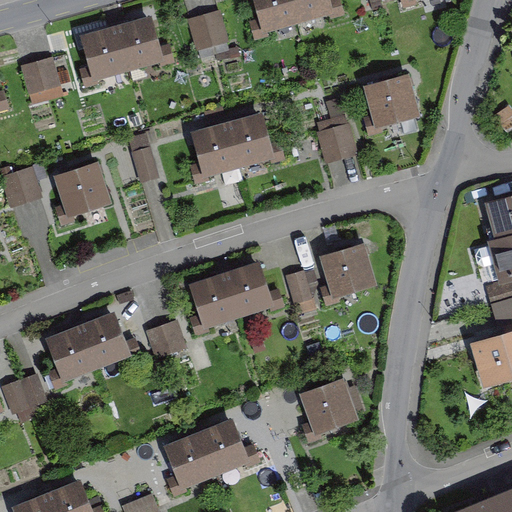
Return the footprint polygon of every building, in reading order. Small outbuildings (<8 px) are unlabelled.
[(291,0),(253,0),(264,35),(299,25),(291,0)] [(329,0),(291,0),(299,25),(334,16),(329,0)] [(220,14),(204,18),(212,47),(228,42),(220,14)] [(150,17),(115,27),(127,71),(162,61),(150,17)] [(197,51),(212,47),(204,18),(189,23),(197,51)] [(115,27),(80,37),(92,81),(127,71),(115,27)] [(52,58),(37,63),(45,90),(60,86),(52,58)] [(31,94),(45,90),(37,63),(22,67),(31,94)] [(409,74),(362,86),(373,129),(420,117),(409,74)] [(262,116),(227,125),(238,168),(274,159),(262,116)] [(331,125),(341,159),(358,154),(348,120),(331,125)] [(227,125),(191,135),(203,178),(238,168),(227,125)] [(341,159),(331,125),(316,130),(325,164),(341,159)] [(150,146),(131,152),(141,184),(159,178),(150,146)] [(97,162),(54,178),(68,216),(111,201),(97,162)] [(32,167),(16,172),(26,203),(43,198),(32,167)] [(16,172),(0,177),(11,209),(26,203),(16,172)] [(511,197),(488,204),(497,237),(490,239),(501,281),(511,278),(511,197)] [(367,246),(323,258),(333,297),(377,285),(367,246)] [(259,264),(225,276),(240,320),(274,308),(259,264)] [(307,273),(289,277),(296,307),(314,303),(307,273)] [(225,276),(191,288),(206,331),(240,320),(225,276)] [(115,315),(80,329),(97,371),(132,357),(115,315)] [(177,322),(162,328),(172,355),(187,349),(177,322)] [(162,328),(147,333),(157,361),(172,355),(162,328)] [(80,329),(46,342),(62,384),(97,371),(80,329)] [(511,330),(470,344),(484,388),(511,378),(511,330)] [(39,378),(22,385),(33,414),(51,407),(39,378)] [(344,378),(300,395),(315,433),(358,416),(344,378)] [(22,385),(4,392),(16,421),(33,414),(22,385)] [(232,423),(199,436),(215,478),(249,465),(232,423)] [(199,436),(165,449),(181,491),(215,478),(199,436)] [(90,511),(80,484),(46,497),(51,511),(90,511)] [(511,511),(511,490),(459,511),(511,511)] [(51,511),(46,497),(12,510),(12,511),(51,511)] [(139,504),(142,511),(157,511),(152,499),(139,504)]
